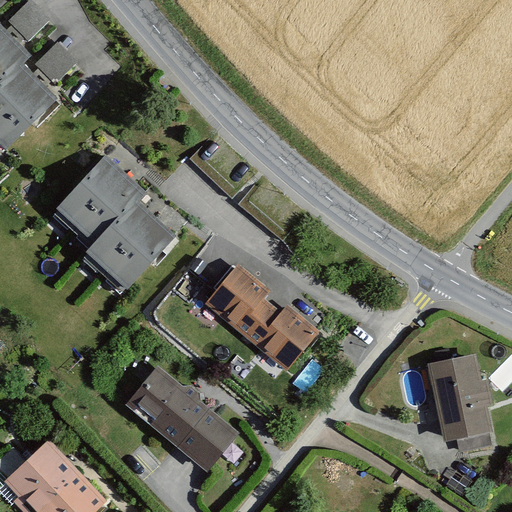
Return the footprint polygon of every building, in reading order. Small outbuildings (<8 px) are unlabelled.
[(34,0),(32,0),(7,24),(27,45),(53,20),(34,0)] [(32,58),(0,26),(0,147),(6,153),(58,101),(23,66),(32,58)] [(56,83),(78,62),(58,42),(36,62),(56,83)] [(143,198),(105,161),(53,217),(92,253),(135,207),(143,198)] [(135,207),(83,264),(125,301),(176,244),(135,207)] [(239,265),(204,309),(243,340),(269,309),(261,303),(271,291),(239,265)] [(282,320),(269,309),(243,340),(289,377),(321,338),(289,311),(282,320)] [(476,355),(427,365),(444,444),(493,434),(487,408),(494,406),(489,380),(482,382),(476,355)] [(240,435),(159,367),(126,406),(207,474),(240,435)] [(97,511),(108,503),(50,441),(5,483),(32,511),(97,511)]
